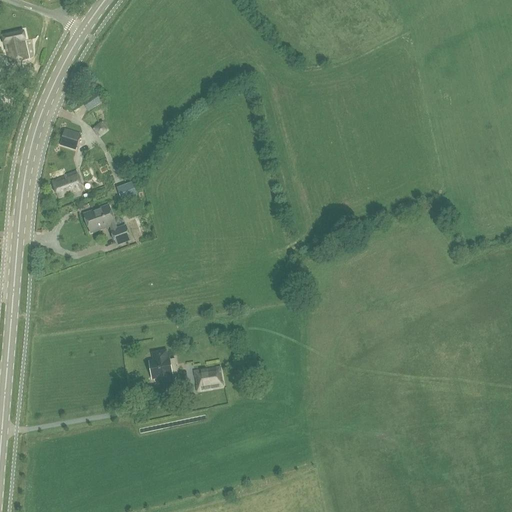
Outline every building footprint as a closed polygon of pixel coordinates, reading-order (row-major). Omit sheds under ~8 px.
[(10,63),(30,59),(26,41),(27,40),(24,31),(3,36),(5,45),(6,45),(10,63)] [(103,101),(97,92),(82,101),(89,111),(103,101)] [(65,129),(60,145),(76,150),(80,134),(65,129)] [(67,176),(53,181),(59,198),(84,189),(77,171),(66,175),(67,176)] [(88,224),(113,215),(109,206),(85,215),(88,224)] [(113,215),(88,224),(92,232),(111,225),(113,231),(118,244),(131,239),(126,226),(117,230),(115,224),(116,224),(113,215)] [(182,342),(188,355),(197,351),(191,338),(182,342)] [(166,352),(154,354),(155,362),(150,363),(152,379),(158,378),(159,385),(171,383),(170,376),(173,375),(173,374),(178,374),(175,359),(170,360),(170,359),(167,359),(166,352)] [(225,387),(222,371),(221,367),(208,369),(201,370),(194,371),(198,391),(225,387)]
